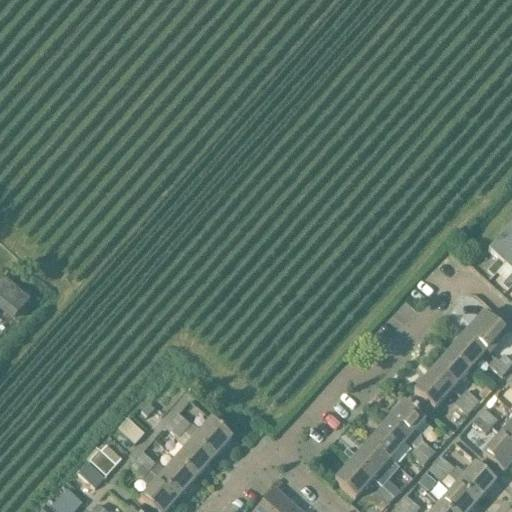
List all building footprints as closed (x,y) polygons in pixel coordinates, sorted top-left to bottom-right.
[(493,280),(504,269),(511,259),(511,228),(489,253),(497,262),(486,274),(493,280)] [(507,293),(511,288),(511,259),(504,269),(511,276),(501,288),(507,293)] [(30,303),(1,279),(0,280),(0,315),(12,325),(30,303)] [(485,355),(485,356),(488,359),(506,339),(505,337),(488,323),(482,317),(465,337),(485,355)] [(493,317),(488,323),(505,337),(509,332),(493,317)] [(468,375),(485,356),(485,355),(465,337),(448,356),(468,375)] [(448,356),(430,376),(451,394),(468,375),(448,356)] [(495,362),(494,364),(506,374),(511,368),(502,359),(497,364),(495,362)] [(506,374),(494,364),(488,370),(500,381),(506,374)] [(433,414),(451,394),(430,376),(413,395),(416,398),(430,410),(433,414)] [(459,401),(473,413),(479,406),(465,394),(459,401)] [(404,405),(386,426),(407,444),(414,451),(415,451),(428,463),(433,456),(421,446),(419,439),(415,435),(425,424),(421,420),(430,410),(416,398),(407,408),(404,405)] [(467,419),(473,413),(459,401),(453,408),(467,419)] [(148,408),(141,415),(146,421),(153,413),(148,408)] [(484,413),(478,420),(491,432),(497,425),(484,413)] [(179,420),(173,427),(183,436),(189,428),(179,420)] [(491,432),(478,420),(472,427),(484,438),(491,432)] [(210,422),(192,443),(213,461),(231,441),(210,422)] [(143,438),(126,423),(117,434),(134,449),(143,438)] [(511,451),(511,425),(499,440),(511,451)] [(389,464),(407,444),(386,426),(369,445),(389,464)] [(176,443),(183,436),(173,427),(166,434),(176,443)] [(502,478),(511,467),(511,451),(499,440),(481,460),(502,478)] [(191,444),(175,463),(196,481),(213,461),(192,443),(191,444)] [(380,474),(389,464),(369,445),(351,465),(372,483),(382,492),(381,492),(393,502),(399,496),(387,485),(389,483),(380,474)] [(415,451),(414,451),(409,458),(422,469),(428,463),(415,451)] [(115,470),(98,454),(88,465),(105,480),(115,470)] [(135,463),(149,475),(155,468),(141,456),(135,463)] [(440,461),(435,468),(448,480),(454,474),(440,461)] [(149,475),(135,463),(129,470),(143,482),(149,475)] [(175,463),(157,482),(178,501),(196,481),(175,463)] [(354,503),(372,483),(351,465),(333,485),(354,503)] [(104,482),(86,467),(77,478),(94,493),(104,482)] [(448,480),(435,468),(429,475),(442,487),(448,480)] [(474,469),(456,488),(477,507),(494,487),(474,469)] [(149,491),(139,503),(149,511),(168,511),(178,501),(157,482),(149,475),(143,482),(141,484),(149,491)] [(443,511),(472,511),(477,507),(456,488),(439,508),(443,511)] [(376,498),(387,509),(393,502),(381,492),(376,498)] [(67,493),(56,504),(64,511),(77,511),(82,507),(67,493)] [(256,511),(292,511),(293,511),(274,493),(256,511)] [(418,511),(407,502),(401,508),(405,511),(418,511)]
